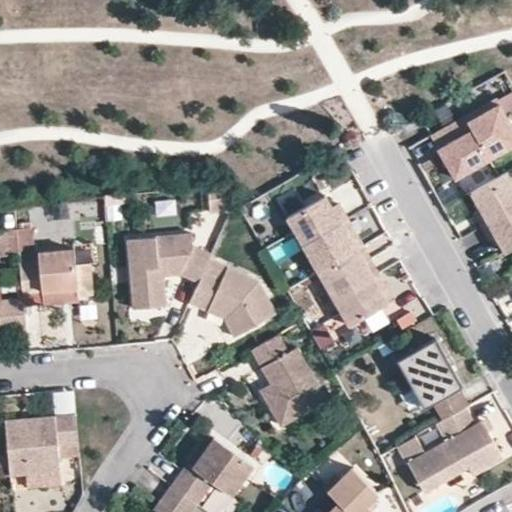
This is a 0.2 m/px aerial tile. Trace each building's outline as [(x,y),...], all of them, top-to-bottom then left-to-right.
[(511,149),(511,122),(499,100),(479,111),(482,116),(470,123),(467,118),(433,137),(458,180),(511,149)] [(470,123),(482,116),(479,111),(467,118),(470,123)] [(511,251),(511,174),(511,173),(475,193),(485,210),(478,213),(493,240),(500,237),(509,253),(511,251)] [(210,189),(211,216),(232,214),(231,188),(210,189)] [(339,203),(332,192),(326,195),(333,207),(339,203)] [(485,210),(475,193),(469,197),(478,213),(485,210)] [(106,194),(106,219),(122,220),(122,195),(106,194)] [(356,233),(339,203),(333,207),(326,195),(288,217),(319,271),(357,249),(350,237),(356,233)] [(357,249),(363,245),(356,233),(350,237),(357,249)] [(503,257),(509,253),(500,237),(493,240),(503,257)] [(41,253),(40,239),(20,241),(22,263),(42,261),(41,253)] [(22,263),(20,241),(3,242),(5,264),(22,263)] [(180,273),(198,280),(208,257),(210,252),(189,243),(130,248),(133,307),(168,305),(167,282),(162,283),(161,273),(166,274),(180,273)] [(364,261),(370,257),(363,245),(357,249),(364,261)] [(388,287),(370,257),(364,261),(357,249),(319,271),(350,325),(388,303),(381,291),(388,287)] [(44,291),(79,288),(76,250),(41,253),(42,261),(22,263),(24,293),(44,291)] [(233,329),(274,307),(259,279),(208,257),(198,280),(190,298),(209,306),(211,301),(226,308),(224,313),(233,329)] [(307,317),(329,303),(312,276),(290,289),(307,317)] [(395,299),(388,287),(381,291),(388,303),(395,299)] [(79,288),(44,291),(45,298),(80,295),(79,288)] [(0,330),(25,328),(22,297),(0,298),(0,330)] [(226,308),(211,301),(209,306),(224,313),(226,308)] [(338,319),(313,325),(318,349),(343,343),(338,319)] [(280,332),(253,347),(262,366),(269,362),(282,385),(264,395),(280,424),(328,398),(298,345),(289,350),(280,332)] [(465,390),(439,341),(399,362),(426,411),(435,406),(444,423),(470,410),(471,409),(462,391),(465,390)] [(282,385),(269,362),(262,366),(271,382),(260,388),(264,395),(282,385)] [(76,416),(73,389),(54,390),(56,418),(76,416)] [(479,427),(470,410),(444,423),(441,425),(450,442),(427,454),(418,438),(401,447),(409,463),(425,493),(469,469),(473,477),(504,460),(485,423),(479,427)] [(78,447),(76,416),(56,418),(57,427),(25,429),(24,420),(9,422),(14,478),(61,474),(59,449),(78,447)] [(57,427),(56,418),(24,420),(25,429),(57,427)] [(216,436),(211,433),(190,462),(195,465),(216,436)] [(254,463),(216,436),(195,465),(190,462),(173,486),(197,503),(213,481),(232,493),(254,463)] [(392,471),(405,461),(396,447),(382,457),(392,471)] [(78,479),(77,459),(62,459),(63,480),(78,479)] [(320,486),(335,501),(340,505),(347,511),(375,511),(371,508),(365,502),(371,496),(377,490),(350,465),(338,476),(333,472),(320,486)] [(190,511),(197,503),(173,486),(156,509),(159,511),(190,511)] [(376,502),(371,496),(365,502),(371,508),(376,502)] [(333,511),(340,505),(335,501),(326,511),(327,511),(333,511)]
